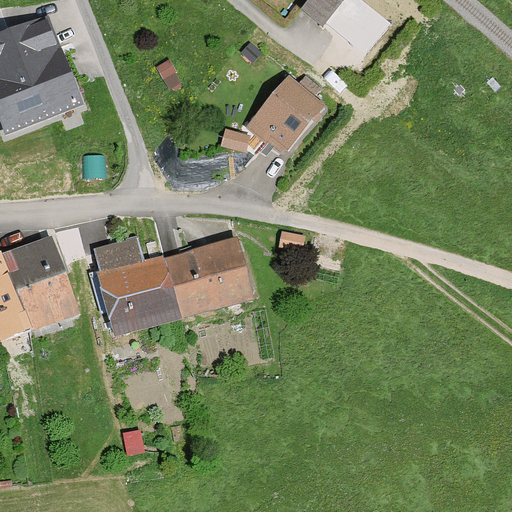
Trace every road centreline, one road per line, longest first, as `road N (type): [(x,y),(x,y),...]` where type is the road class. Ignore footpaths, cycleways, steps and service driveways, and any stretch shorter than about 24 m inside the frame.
road 1 (residential): [(139,204),(285,217),(402,248)]
road 2 (residential): [(139,204),(137,138),(82,0)]
road 3 (residential): [(0,213),(139,204)]
